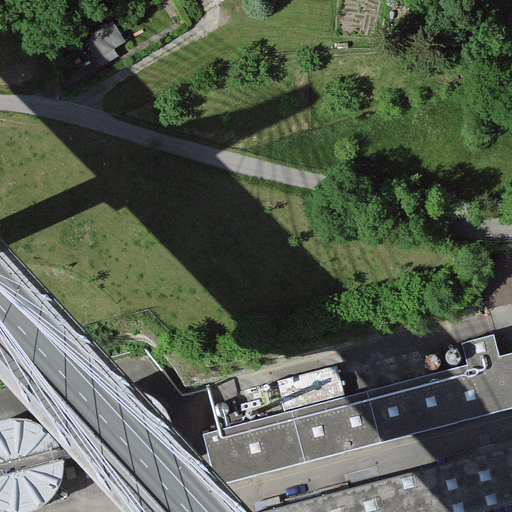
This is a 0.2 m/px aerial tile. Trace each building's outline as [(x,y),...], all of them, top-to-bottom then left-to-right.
[(115,26),(88,42),(104,70),(123,60),(118,51),(126,46),(115,26)] [(511,259),(479,268),(491,314),(511,308),(511,259)] [(207,436),(220,487),(511,412),(511,357),(503,360),(498,338),(467,346),(473,369),(207,436)] [(463,366),(464,365),(465,360),(463,355),(457,352),(451,355),(449,360),(450,366),(451,366),(457,369),(463,366)] [(444,371),(445,369),(446,365),(444,359),(438,356),(432,359),(429,365),(431,370),(432,371),(438,373),(444,371)] [(177,447),(176,432),(170,418),(161,406),(148,398),(133,395),(118,396),(104,401),(92,411),(84,424),(80,440),(82,456),(90,471),(102,483),(118,489),(134,490),(150,486),(164,476),(173,462),(177,447)] [(67,474),(66,459),(61,445),(51,433),(38,425),(24,422),(8,423),(0,426),(0,511),(41,511),(54,503),(64,489),(67,474)] [(76,430),(63,433),(68,458),(82,456),(76,430)] [(511,511),(511,451),(281,511),(511,511)]
